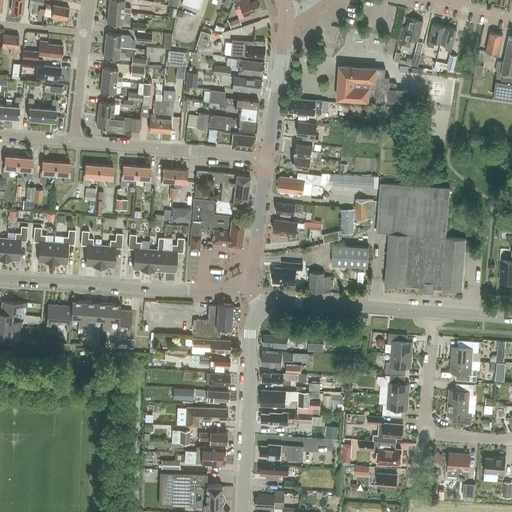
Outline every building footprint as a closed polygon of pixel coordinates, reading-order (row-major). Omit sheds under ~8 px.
[(23,13),(24,0),(12,0),(11,12),(23,13)] [(29,0),(28,11),(31,11),(32,3),(42,5),(43,0),(29,0)] [(109,0),(108,10),(130,12),(131,7),(124,7),(125,0),(109,0)] [(182,0),(182,3),(198,9),(201,0),(182,0)] [(243,17),(260,12),(256,0),(255,0),(250,2),(249,0),(239,0),(234,2),(236,8),(240,7),(243,17)] [(45,10),(44,15),(51,17),(67,19),(69,7),(53,5),(46,4),(45,10)] [(175,16),(177,8),(169,6),(168,14),(175,16)] [(130,22),(130,12),(108,10),(107,23),(123,24),(123,21),(130,22)] [(239,18),(228,22),(231,28),(241,25),(239,18)] [(419,42),(423,21),(409,18),(407,27),(402,26),(398,43),(411,46),(412,40),(417,41),(419,42)] [(433,24),(428,45),(434,47),(435,42),(441,43),(445,27),(433,24)] [(445,27),(441,43),(447,44),(445,50),(451,51),(457,30),(445,27)] [(201,30),(197,44),(207,47),(211,34),(201,30)] [(137,31),(136,39),(151,40),(151,32),(137,31)] [(122,34),(122,33),(106,32),(105,45),(120,46),(135,48),(135,42),(129,35),(122,34)] [(490,32),(486,51),(494,53),(493,56),(499,57),(499,54),(503,35),(490,32)] [(18,47),(19,35),(3,34),(2,46),(11,47),(10,55),(17,56),(17,47),(18,47)] [(511,73),(511,36),(509,36),(504,62),(498,61),(496,71),(498,71),(511,73)] [(232,39),(231,54),(264,57),(265,41),(254,40),(254,41),(232,39)] [(48,43),(48,41),(40,40),(39,51),(38,54),(62,57),(63,45),(48,43)] [(135,48),(120,46),(105,45),(104,57),(119,58),(120,51),(126,51),(125,55),(134,56),(135,48)] [(38,54),(39,51),(23,49),(22,57),(38,59),(38,54)] [(168,50),(166,64),(185,66),(187,52),(168,50)] [(418,66),(421,53),(415,52),(411,64),(418,66)] [(454,70),(457,56),(450,54),(447,68),(454,70)] [(21,65),(34,67),(35,59),(22,58),(21,65)] [(237,59),(236,66),(240,67),(239,73),(251,74),(252,72),(263,74),(264,62),(237,59)] [(436,61),(434,70),(442,71),(443,67),(440,66),(441,62),(436,61)] [(60,79),(61,67),(37,64),(36,78),(44,79),(44,77),(51,78),(51,80),(58,80),(58,78),(60,79)] [(144,77),(145,65),(132,64),(130,75),(144,77)] [(230,74),(231,66),(214,64),(213,72),(230,74)] [(476,64),(474,75),(482,77),(484,66),(476,64)] [(389,82),(389,77),(385,76),(386,68),(340,65),(337,98),(409,103),(410,89),(396,88),(397,82),(389,82)] [(123,77),(118,76),(118,68),(103,67),(102,79),(117,81),(122,81),(123,77)] [(187,70),(185,85),(195,86),(197,72),(187,70)] [(511,73),(498,71),(494,97),(511,99),(511,73)] [(474,75),(472,84),(482,86),(484,78),(481,77),(474,75)] [(261,91),(262,79),(238,76),(238,77),(233,76),(232,89),(249,91),(249,90),(261,91)] [(122,81),(117,81),(102,79),(100,91),(116,93),(117,86),(122,86),(122,81)] [(224,97),(225,91),(211,89),(209,101),(227,104),(257,107),(258,99),(241,97),(237,97),(237,98),(224,97)] [(143,93),(138,93),(128,92),(128,99),(142,101),(143,94),(143,93)] [(5,105),(5,117),(18,118),(19,106),(20,106),(21,97),(15,96),(15,106),(5,105)] [(28,97),(28,106),(29,106),(28,118),(41,119),(43,108),(33,107),(34,98),(28,97)] [(290,98),(289,112),(300,113),(300,114),(315,115),(315,112),(322,113),(322,112),(327,113),(328,101),(323,101),(323,100),(316,100),(290,98)] [(43,108),(41,119),(55,120),(56,109),(57,109),(58,100),(53,99),(52,108),(43,108)] [(161,114),(162,106),(162,100),(154,100),(153,113),(150,113),(149,130),(160,131),(161,114)] [(161,114),(160,131),(171,132),(172,115),(169,115),(170,101),(162,100),(162,106),(161,114)] [(98,114),(114,115),(115,102),(100,101),(98,114)] [(256,119),(257,107),(227,104),(226,109),(240,111),(239,117),(256,119)] [(208,113),(198,112),(196,127),(206,129),(208,113)] [(124,116),(114,115),(98,114),(97,126),(112,127),(113,124),(123,125),(124,116)] [(256,119),(239,117),(211,114),(210,125),(224,127),(224,122),(238,124),(238,127),(256,129),(257,120),(256,119)] [(140,118),(136,117),(130,117),(129,123),(131,123),(131,129),(139,130),(140,118)] [(318,141),(319,135),(316,134),(317,124),(299,121),(297,134),(304,135),(303,139),(318,141)] [(253,148),(255,133),(217,129),(215,141),(237,144),(236,146),(253,148)] [(295,155),(315,157),(316,151),(312,151),(313,145),(296,142),(295,155)] [(4,167),(3,176),(8,177),(9,168),(18,168),(19,156),(5,155),(4,167)] [(314,164),(315,157),(295,155),(293,167),(309,169),(310,163),(314,164)] [(19,156),(18,168),(27,169),(26,178),(31,179),(32,170),(32,169),(33,157),(19,156)] [(41,172),(40,181),(46,181),(46,173),(55,174),(56,161),(42,160),(41,172)] [(56,161),(55,174),(64,174),(63,183),(69,183),(70,175),(69,175),(70,163),(56,161)] [(83,176),(83,184),(88,185),(89,176),(98,177),(99,165),(85,164),(84,176),(83,176)] [(99,165),(98,177),(107,178),(106,186),(112,187),(113,178),(112,178),(113,166),(99,165)] [(121,176),(121,185),(126,186),(127,177),(136,178),(137,166),(123,165),(122,176),(121,176)] [(137,166),(136,178),(145,178),(145,187),(150,187),(151,179),(150,179),(151,166),(137,166)] [(174,181),(175,168),(163,167),(162,180),(174,181)] [(174,187),(177,187),(179,188),(180,181),(187,182),(188,169),(175,168),(174,181),(174,187)] [(196,170),(195,196),(202,196),(204,183),(203,183),(203,180),(223,181),(220,199),(217,199),(215,211),(231,213),(233,202),(246,204),(250,175),(224,172),(196,170)] [(322,175),(308,174),(298,172),(298,178),(281,176),(281,178),(279,179),(279,182),(280,183),(279,190),(290,191),(289,193),(295,194),(295,192),(309,194),(311,183),(321,185),(321,184),(322,175)] [(328,181),(329,174),(322,173),(322,175),(321,184),(332,185),(332,181),(328,181)] [(378,188),(378,177),(329,174),(328,181),(332,181),(332,185),(378,188)] [(381,182),(378,211),(377,232),(389,233),(385,284),(462,290),(466,239),(445,237),(450,188),(381,182)] [(35,201),(36,189),(36,186),(28,186),(27,200),(35,201)] [(95,187),(85,187),(85,199),(94,200),(95,187)] [(213,213),(214,200),(194,197),(192,226),(214,229),(212,242),(227,244),(228,245),(241,246),(244,220),(231,219),(231,215),(213,213)] [(373,210),(373,200),(368,200),(368,199),(356,200),(356,218),(368,218),(368,219),(373,219),(373,210)] [(34,201),(23,200),(23,209),(34,209),(34,201)] [(116,200),(115,210),(121,210),(127,210),(127,200),(122,200),(116,200)] [(295,203),(295,204),(277,202),(276,212),(281,213),(281,215),(290,216),(290,213),(294,214),(295,211),(303,212),(303,210),(311,211),(312,205),(309,205),(295,203)] [(189,221),(190,208),(173,207),(172,220),(189,221)] [(354,233),(353,209),(341,209),(342,233),(354,233)] [(15,211),(9,211),(9,219),(15,219),(15,217),(19,217),(19,212),(15,211)] [(275,224),(274,228),(274,231),(281,232),(280,234),(296,236),(297,226),(304,227),(305,223),(275,219),(275,220),(274,221),(274,222),(275,224)] [(27,241),(28,226),(21,226),(21,233),(16,232),(15,238),(7,238),(6,243),(5,259),(19,260),(21,240),(27,241)] [(52,262),(54,241),(45,240),(46,235),(41,234),(41,227),(34,226),(33,241),(40,242),(38,261),(52,262)] [(511,227),(497,227),(497,237),(502,237),(502,232),(511,231),(511,227)] [(54,241),(52,262),(67,263),(68,244),(74,244),(75,230),(68,229),(68,236),(63,236),(62,242),(54,241)] [(86,265),(100,266),(102,245),(93,244),(93,238),(88,238),(89,230),(82,230),(81,245),(87,245),(86,265)] [(325,242),(340,238),(338,230),(322,234),(325,242)] [(110,245),(102,245),(100,266),(114,267),(115,247),(122,248),(123,233),(116,232),(115,240),(110,239),(110,245)] [(130,233),(128,248),(135,249),(133,268),(148,269),(149,248),(141,247),(141,242),(136,241),(137,234),(130,233)] [(191,235),(190,249),(198,250),(200,250),(201,244),(201,236),(191,235)] [(149,248),(148,269),(162,270),(163,249),(164,237),(158,237),(157,249),(149,248)] [(163,249),(162,270),(175,271),(177,252),(183,252),(184,237),(177,237),(177,244),(172,244),(171,250),(163,249)] [(367,267),(369,246),(333,244),(332,265),(367,267)] [(511,249),(511,250),(511,260),(500,260),(500,267),(501,267),(500,280),(511,280),(511,249)] [(281,284),(295,285),(296,269),(302,269),(303,263),(289,262),(289,268),(280,267),(278,267),(276,267),(274,267),(274,271),(272,273),(272,277),(273,279),(273,282),(281,282),(281,284)] [(311,271),(309,291),(329,293),(330,277),(324,276),(325,272),(311,271)] [(1,301),(0,312),(12,313),(12,314),(17,314),(18,306),(27,307),(27,303),(1,301)] [(72,301),(71,306),(70,317),(71,317),(78,318),(77,327),(82,328),(84,301),(72,301)] [(84,301),(82,328),(86,328),(87,319),(95,319),(96,302),(84,301)] [(96,302),(95,319),(102,320),(101,329),(106,330),(108,303),(96,302)] [(108,303),(106,330),(110,330),(111,320),(118,321),(119,321),(120,309),(120,304),(108,303)] [(48,304),(46,329),(50,329),(51,321),(58,321),(59,305),(48,304)] [(231,328),(233,305),(217,304),(217,305),(209,304),(208,320),(195,319),(194,335),(219,337),(220,327),(231,328)] [(70,331),(71,317),(70,317),(71,306),(59,305),(58,321),(66,322),(65,330),(70,331)] [(118,321),(118,326),(126,326),(125,335),(130,335),(132,310),(120,309),(119,321),(118,321)] [(0,312),(0,324),(21,326),(22,322),(11,321),(12,314),(12,313),(0,312)] [(0,324),(0,336),(10,337),(11,330),(21,331),(21,326),(0,324)] [(391,353),(412,355),(413,342),(407,341),(407,334),(389,333),(388,344),(392,344),(391,353)] [(273,346),(273,348),(287,349),(287,335),(263,334),(263,345),(273,346)] [(229,352),(230,340),(192,338),(192,346),(206,346),(206,344),(211,344),(211,351),(229,352)] [(38,348),(39,340),(25,339),(24,347),(38,348)] [(451,359),(472,361),(472,360),(480,361),(480,352),(478,352),(479,341),(459,340),(459,347),(452,346),(451,359)] [(323,352),(323,344),(309,343),(308,351),(323,352)] [(186,346),(170,345),(170,352),(170,353),(185,354),(186,346)] [(262,351),(262,364),(273,365),(282,366),(282,360),(293,361),(294,353),(283,353),(262,351)] [(411,368),(412,355),(391,353),(391,362),(386,362),(385,373),(405,374),(406,367),(411,368)] [(164,363),(165,354),(152,354),(152,362),(164,363)] [(200,355),(200,361),(210,362),(210,366),(214,367),(214,369),(223,369),(223,367),(229,367),(229,357),(210,356),(200,355)] [(471,370),(472,361),(451,359),(450,372),(457,373),(456,380),(476,381),(477,370),(471,370)] [(504,372),(505,363),(497,362),(496,372),(504,372)] [(285,372),(301,373),(301,365),(286,365),(285,372)] [(229,385),(229,374),(205,372),(205,376),(209,376),(209,384),(229,385)] [(298,380),(299,373),(286,373),(286,374),(271,373),(271,374),(263,373),(262,382),(275,382),(275,384),(283,385),(283,379),(286,380),(286,379),(298,380)] [(388,395),(408,396),(409,384),(404,383),(405,376),(385,375),(385,377),(378,376),(377,382),(380,385),(389,386),(388,395)] [(448,402),(468,404),(469,395),(473,395),(474,384),(456,383),(455,390),(449,389),(448,402)] [(205,390),(173,388),(173,398),(193,399),(193,395),(207,396),(206,400),(218,401),(218,400),(229,401),(229,392),(207,390),(207,391),(205,391),(205,390)] [(262,390),(261,405),(285,407),(285,402),(291,402),(291,400),(299,401),(298,406),(298,412),(320,414),(321,392),(286,391),(262,390)] [(407,409),(408,397),(388,395),(387,404),(383,404),(382,415),(401,416),(401,409),(407,409)] [(476,404),(468,404),(448,402),(447,415),(453,415),(452,423),(471,424),(472,413),(475,413),(476,404)] [(187,406),(186,425),(199,425),(199,418),(227,419),(227,408),(187,406)] [(262,413),(262,422),(272,423),(272,424),(272,426),(278,426),(278,424),(283,424),(283,426),(295,427),(295,421),(312,422),(312,414),(288,412),(288,413),(283,412),(283,413),(270,413),(270,414),(262,413)] [(403,424),(382,423),(379,422),(378,435),(373,434),(373,440),(397,442),(397,437),(402,437),(403,424)] [(189,442),(189,431),(173,430),(172,442),(189,442)] [(226,442),(227,432),(210,431),(210,432),(199,432),(199,439),(210,439),(209,441),(226,442)] [(373,450),(374,441),(360,440),(359,449),(373,450)] [(343,456),(342,464),(350,464),(351,456),(348,456),(349,444),(343,443),(343,456)] [(282,445),(268,444),(268,446),(261,445),(260,456),(267,456),(267,458),(281,459),(281,452),(287,452),(286,460),(303,461),(304,446),(282,445)] [(202,455),(225,456),(225,454),(226,453),(226,451),(225,450),(225,448),(202,446),(202,447),(197,447),(196,451),(196,453),(199,453),(199,455),(202,456),(202,455)] [(377,465),(386,466),(386,464),(400,465),(402,449),(378,447),(377,465)] [(196,453),(196,451),(186,450),(185,462),(187,462),(196,463),(196,462),(201,463),(218,464),(223,465),(225,463),(225,459),(225,458),(225,456),(202,455),(202,456),(199,455),(199,453),(196,453)] [(448,468),(447,476),(460,477),(461,469),(469,470),(470,454),(449,453),(448,468)] [(504,478),(505,457),(499,456),(499,458),(485,457),(484,472),(498,473),(498,478),(504,478)] [(179,460),(161,460),(161,468),(179,468),(179,460)] [(266,478),(279,479),(279,475),(288,476),(289,467),(261,465),(260,475),(266,475),(266,478)] [(354,474),(368,475),(368,467),(355,466),(354,474)] [(339,470),(331,472),(332,479),(340,477),(339,470)] [(160,472),(159,504),(203,505),(202,511),(206,511),(206,510),(222,511),(223,485),(207,484),(207,473),(160,472)] [(396,487),(397,474),(379,473),(378,486),(396,487)] [(296,489),(297,482),(284,481),(284,488),(296,489)] [(475,497),(476,484),(464,483),(463,496),(468,496),(475,497)] [(256,497),(255,509),(274,510),(274,505),(283,505),(285,491),(275,490),(275,495),(258,494),(258,497),(256,497)] [(334,494),(331,499),(337,502),(340,498),(334,494)]
